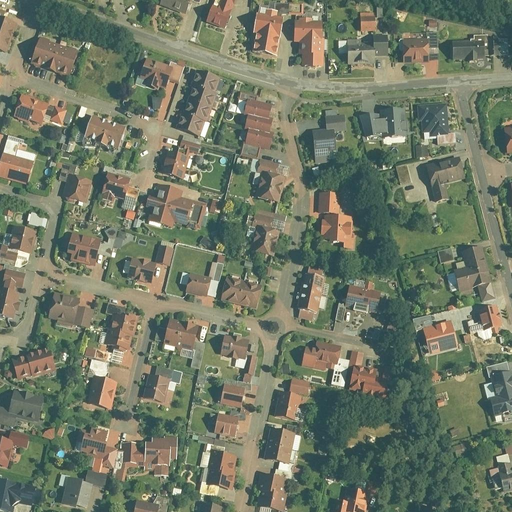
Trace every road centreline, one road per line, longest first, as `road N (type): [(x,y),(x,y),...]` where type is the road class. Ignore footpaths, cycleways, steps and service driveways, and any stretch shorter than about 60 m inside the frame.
road 1 (residential): [(43,0),(289,86)]
road 2 (residential): [(289,86),(302,190),(278,331)]
road 3 (residential): [(10,80),(153,129),(159,141),(147,187)]
road 4 (residential): [(278,331),(240,511)]
road 5 (residential): [(289,86),(461,81)]
road 6 (residential): [(150,306),(122,435)]
road 7 (residential): [(150,306),(278,331)]
road 8 (residential): [(511,295),(481,176)]
road 9 (residential): [(45,275),(56,214),(0,192)]
